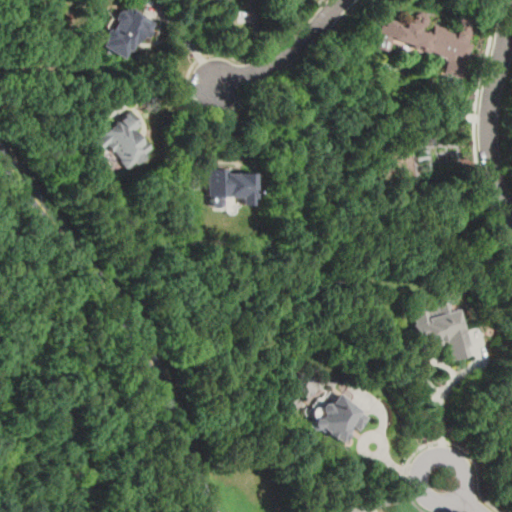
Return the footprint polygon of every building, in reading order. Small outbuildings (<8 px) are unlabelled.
[(155,21),(119,2),(96,43),(123,58),(136,34),(145,39),(155,21)] [(474,25),(456,20),(454,28),(432,23),(430,32),(419,29),(420,25),(381,16),(373,48),(386,51),(388,42),(446,56),(442,72),(462,76),(474,25)] [(150,151),(134,130),(141,126),(129,109),(94,135),(122,172),(150,151)] [(254,169),(205,168),(205,193),(219,193),(219,203),(253,203),(254,169)] [(406,310),(416,349),(444,342),(449,360),(469,355),(457,308),(447,310),(445,301),(406,310)] [(368,416),(332,389),(306,423),(335,445),(349,425),(357,431),(368,416)] [(511,412),(510,412),(503,441),(511,443),(511,412)]
